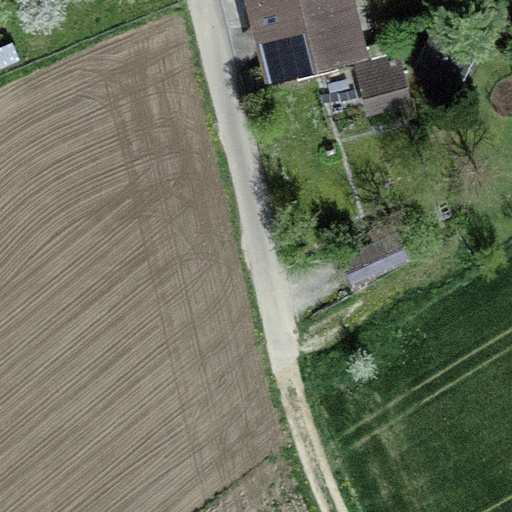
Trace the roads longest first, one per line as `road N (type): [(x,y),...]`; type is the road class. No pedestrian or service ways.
road 1 (residential): [(197,0),(290,373)]
road 2 (track): [(335,511),(303,442),(290,373)]
